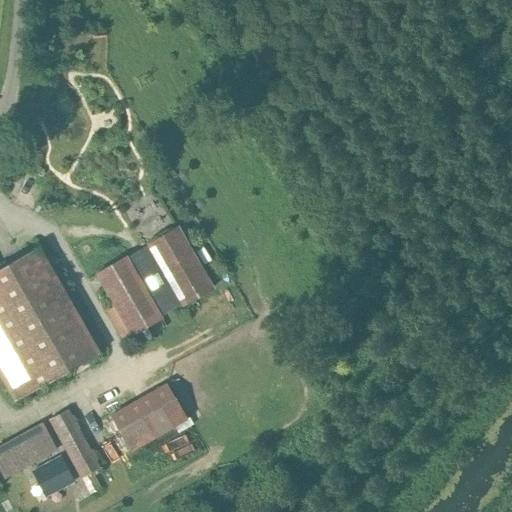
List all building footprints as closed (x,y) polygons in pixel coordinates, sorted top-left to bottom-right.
[(126,258),(126,256),(95,274),(130,335),(161,317),(160,316),(181,304),(181,305),(212,287),(177,227),(147,244),(147,246),(126,258)] [(0,372),(16,400),(99,353),(38,246),(0,267),(0,372)] [(130,450),(186,418),(166,383),(110,415),(111,416),(101,422),(116,449),(126,444),(130,450)] [(100,468),(68,408),(49,418),(81,478),(100,468)] [(56,449),(42,422),(0,445),(0,471),(3,478),(5,477),(10,485),(23,478),(18,470),(56,449)]
